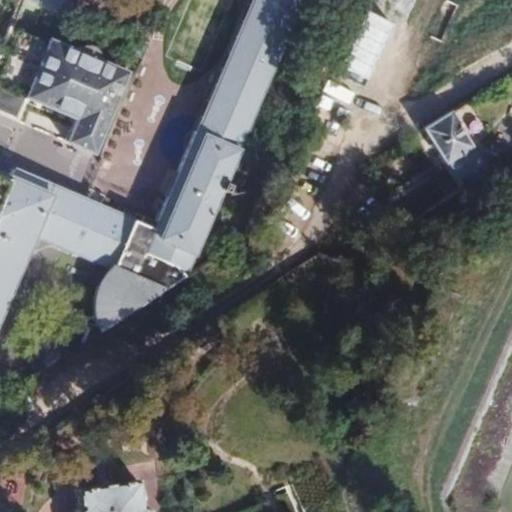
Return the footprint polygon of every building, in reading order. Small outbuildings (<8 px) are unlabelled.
[(252,0),(159,229),(15,170),(11,179),(8,177),(0,196),(0,321),(37,235),(114,267),(105,275),(99,284),(95,295),(94,308),(96,321),(101,333),(188,280),(302,0),(252,0)] [(19,0),(72,21),(76,10),(51,0),(19,0)] [(7,29),(0,45),(0,113),(17,121),(27,99),(77,119),(68,141),(95,152),(127,75),(100,64),(100,58),(100,55),(97,51),(93,48),(88,47),(84,47),(80,50),(77,54),(48,41),(47,45),(7,29)] [(446,162),(464,188),(488,171),(450,112),(414,134),(436,169),(446,162)] [(140,503),(139,503),(135,503),(131,476),(73,486),(77,504),(73,505),(74,511),(148,511),(148,510),(146,508),(140,503)]
